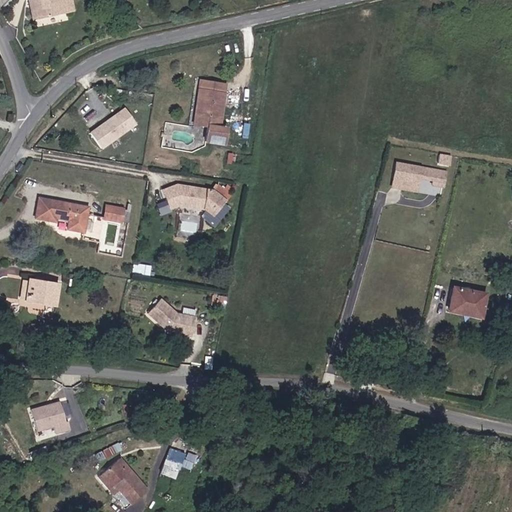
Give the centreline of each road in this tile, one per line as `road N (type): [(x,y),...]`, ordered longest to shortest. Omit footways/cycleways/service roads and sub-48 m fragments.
road 1 (residential): [(511,440),(207,383),(0,372)]
road 2 (tertiary): [(32,118),(53,93),(127,48),(332,0)]
